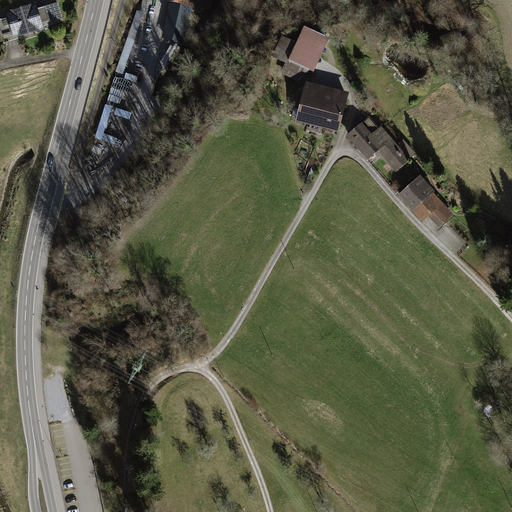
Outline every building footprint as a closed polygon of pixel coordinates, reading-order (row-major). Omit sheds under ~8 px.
[(208,10),(210,0),(162,0),(170,2),(193,7),(208,10)] [(7,18),(0,20),(0,29),(2,37),(12,34),(15,41),(46,31),(44,25),(63,19),(57,2),(38,8),(37,3),(6,13),(7,18)] [(170,2),(162,38),(185,43),(193,7),(170,2)] [(330,38),(305,26),(289,60),(315,72),(330,38)] [(350,93),(307,82),(296,122),(339,133),(350,93)] [(357,148),(380,128),(370,117),(347,136),(357,148)] [(380,128),(357,148),(368,161),(376,155),(377,156),(380,154),(396,172),(411,160),(410,158),(416,153),(404,139),(398,145),(395,141),(396,140),(383,125),(380,128)] [(421,175),(399,195),(423,222),(429,217),(439,228),(454,215),(435,193),(436,192),(421,175)] [(509,229),(496,222),(492,231),(504,238),(509,229)]
